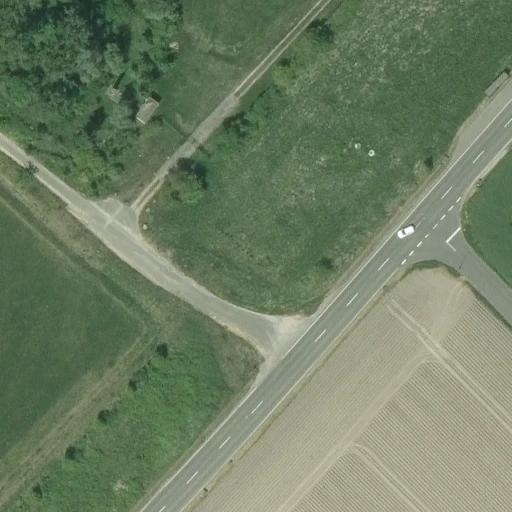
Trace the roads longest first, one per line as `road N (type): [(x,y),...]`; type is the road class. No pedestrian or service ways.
road 1 (secondary): [(155,511),(417,229)]
road 2 (track): [(317,0),(103,235)]
road 3 (track): [(307,351),(178,294),(103,235)]
road 4 (secondary): [(417,229),(511,121)]
road 5 (track): [(103,235),(0,144)]
road 6 (tertiary): [(511,314),(417,229)]
